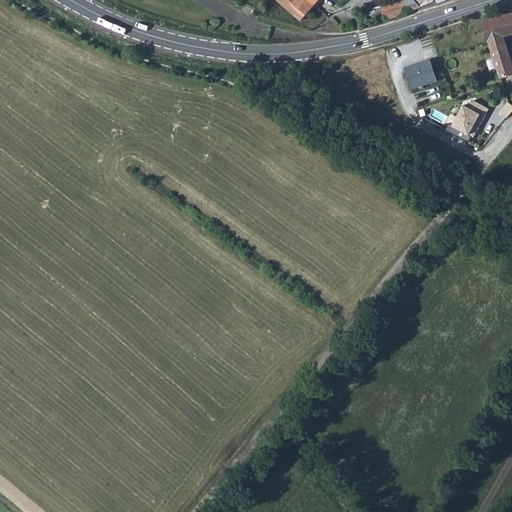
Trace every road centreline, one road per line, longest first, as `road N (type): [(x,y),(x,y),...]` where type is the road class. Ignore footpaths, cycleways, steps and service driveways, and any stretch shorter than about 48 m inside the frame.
road 1 (track): [(16,0),(140,59),(231,82),(451,207),(196,511)]
road 2 (secondary): [(493,0),(363,40),(252,53),(166,41),(69,0)]
